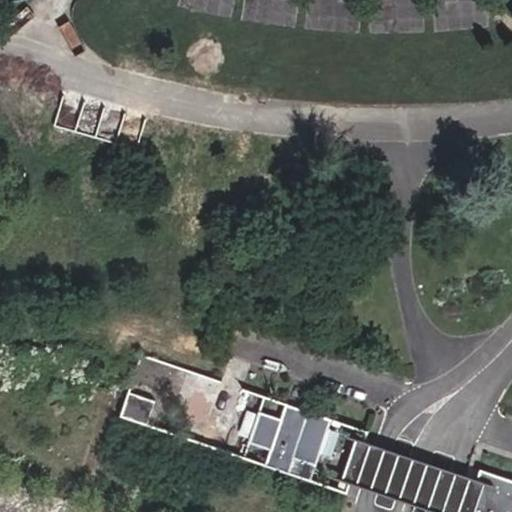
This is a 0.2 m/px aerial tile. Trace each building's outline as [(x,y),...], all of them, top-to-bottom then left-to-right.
[(229,14),(231,0),(179,0),(179,3),(229,14)] [(292,24),(295,0),(244,0),(242,16),(292,24)] [(358,27),(358,0),(308,0),(306,25),(358,27)] [(424,28),(423,0),(370,0),(371,28),(424,28)] [(486,24),(484,0),(433,0),(436,28),(486,24)] [(259,442),(254,458),(291,470),(296,454),(315,461),(329,419),(285,404),(280,419),(235,404),(240,388),(196,372),(182,416),(200,421),(194,438),(216,445),(222,429),(259,442)] [(145,422),(152,403),(125,394),(119,414),(145,422)] [(474,511),(486,480),(357,434),(351,455),(339,487),(347,489),(350,482),(443,511),(474,511)] [(511,511),(511,479),(503,477),(499,485),(486,480),(474,511),(511,511)]
